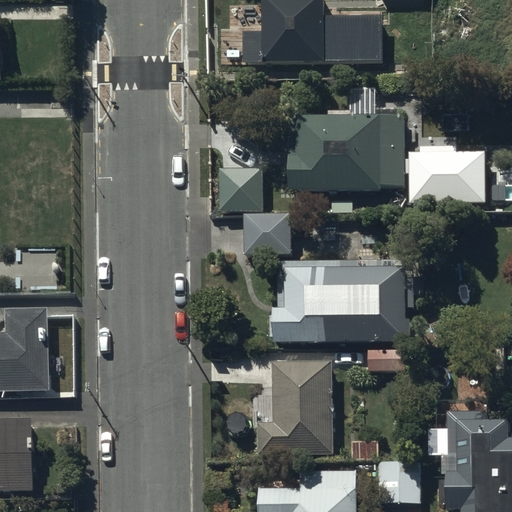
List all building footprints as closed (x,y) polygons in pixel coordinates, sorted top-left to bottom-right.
[(245,20),(245,67),(384,66),(384,20),(358,20),(358,13),(326,13),(326,0),(262,0),(263,35),(257,35),(257,20),(245,20)] [(406,189),(405,120),(377,121),(378,92),(352,92),(353,120),(299,120),(299,127),(290,128),(290,196),(383,194),(383,190),(406,189)] [(420,151),(409,151),(410,203),(486,202),(485,151),(454,152),(454,146),(420,146),(420,151)] [(292,257),(292,217),(245,217),(245,258),(292,257)] [(359,264),(279,265),(279,313),(275,313),(275,348),(412,345),(411,324),(408,324),(407,312),(415,311),(414,272),(390,272),(389,257),(379,257),(379,250),(358,250),(359,264)] [(0,402),(57,401),(56,311),(4,312),(4,336),(0,336),(0,402)] [(399,352),(369,352),(370,375),(399,375),(399,352)] [(334,459),(333,365),(275,366),(275,426),(259,426),(259,459),(334,459)] [(511,511),(511,436),(510,436),(510,425),(488,426),(488,415),(448,415),(449,460),(459,460),(459,477),(448,477),(448,511),(511,511)] [(35,446),(35,425),(0,425),(0,436),(0,435),(0,497),(35,498),(35,457),(38,457),(38,446),(35,446)] [(380,445),(353,445),(353,462),(380,462),(380,445)] [(421,506),(421,466),(380,465),(381,506),(421,506)] [(357,511),(358,475),(260,476),(260,511),(357,511)]
